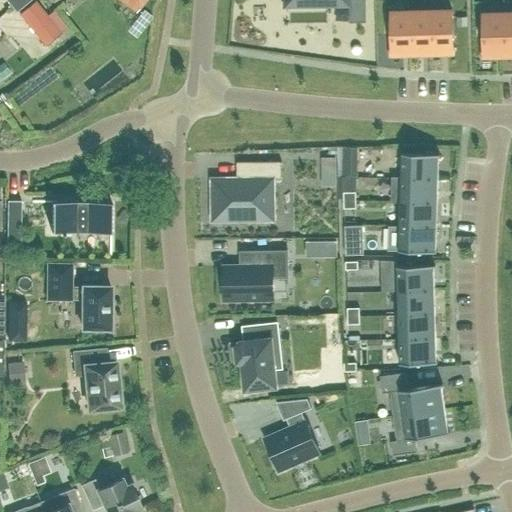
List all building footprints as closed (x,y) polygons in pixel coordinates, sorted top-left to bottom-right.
[(5,0),(15,11),(29,0),(5,0)] [(18,14),(44,46),(67,28),(53,10),(47,15),(35,0),(18,14)] [(118,0),(135,12),(144,0),(118,0)] [(364,20),(363,0),(285,0),(286,1),(340,0),(351,0),(352,20),(364,20)] [(433,11),(434,52),(454,52),(453,10),(433,11)] [(393,53),(413,53),(412,11),(392,12),(393,53)] [(413,53),(434,52),(433,11),(412,11),(413,53)] [(505,55),(504,14),(483,14),(484,55),(505,55)] [(266,57),(283,60),(285,51),(302,53),(304,39),(283,35),(281,43),(269,41),(266,57)] [(59,60),(65,72),(79,65),(73,53),(59,60)] [(438,178),(439,156),(440,156),(440,154),(402,153),(401,177),(438,178)] [(212,178),(212,221),(274,220),(274,179),(282,179),(282,161),(237,162),(237,178),(224,178),(223,178),(212,178)] [(400,202),(437,203),(438,178),(401,177),(392,176),(391,202),(400,203),(400,202)] [(356,200),(356,192),(344,192),(344,200),(356,200)] [(356,208),(356,200),(344,200),(344,208),(356,208)] [(20,231),(20,201),(6,201),(6,231),(20,231)] [(50,201),(50,231),(110,232),(110,202),(50,201)] [(400,203),(400,226),(437,227),(437,203),(400,202),(400,203)] [(436,250),(437,227),(400,226),(399,251),(437,252),(437,250),(436,250)] [(363,255),(363,241),(345,241),(345,255),(363,255)] [(241,265),(223,265),(224,300),(274,299),(273,278),(288,278),(288,250),(240,251),(241,265)] [(346,261),(346,269),(358,269),(358,261),(346,261)] [(81,299),(81,328),(109,329),(109,287),(81,286),(81,288),(71,287),(71,263),(46,263),(45,300),(71,301),(71,299),(81,299)] [(435,266),(435,265),(397,266),(398,290),(434,289),(434,266),(435,266)] [(398,315),(435,314),(434,289),(398,290),(398,315)] [(360,316),(359,308),(347,308),(348,316),(360,316)] [(399,339),(436,338),(435,314),(398,315),(399,339)] [(360,324),(360,316),(348,316),(348,324),(360,324)] [(236,345),(238,361),(243,361),(246,389),(276,386),(274,369),(282,368),(277,322),(243,326),(245,341),(241,341),(241,345),(236,345)] [(436,361),(436,338),(399,339),(400,364),(438,363),(438,361),(436,361)] [(88,410),(120,406),(115,362),(97,364),(96,349),(72,352),(74,375),(84,375),(88,410)] [(7,363),(8,385),(25,384),(23,361),(7,363)] [(356,371),(356,362),(344,363),(344,371),(356,371)] [(408,388),(406,372),(380,376),(383,392),(390,391),(394,416),(445,409),(441,386),(443,385),(443,384),(408,388)] [(278,471),(320,453),(306,420),(305,420),(301,412),(311,408),(307,399),(276,402),(284,420),(287,419),(290,427),(264,438),(278,471)] [(449,432),(448,432),(445,409),(394,416),(397,440),(391,441),(393,455),(417,451),(415,438),(450,433),(449,432)] [(108,434),(112,455),(127,452),(122,431),(108,434)] [(37,476),(53,471),(47,457),(32,463),(37,476)] [(94,479),(80,485),(91,510),(104,504),(107,511),(134,511),(134,510),(140,507),(130,485),(124,488),(120,480),(99,489),(94,479)] [(82,511),(73,488),(52,496),(57,508),(48,511),(82,511)] [(43,511),(39,501),(10,511),(43,511)]
